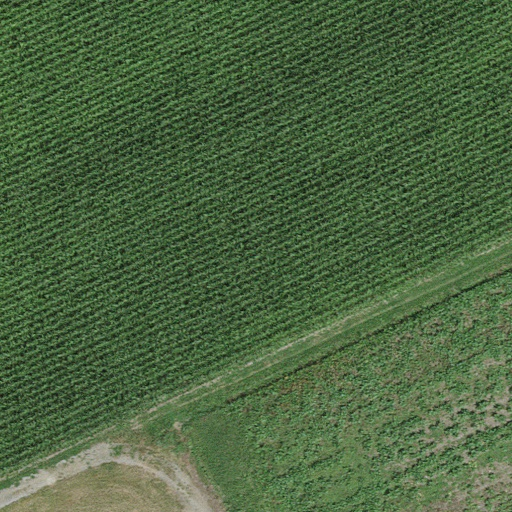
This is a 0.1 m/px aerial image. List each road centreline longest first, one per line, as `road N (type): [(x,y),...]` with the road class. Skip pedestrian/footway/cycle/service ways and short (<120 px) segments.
road 1 (track): [(136,450),(201,378),(511,225)]
road 2 (track): [(0,500),(82,461),(136,450),(204,511)]
